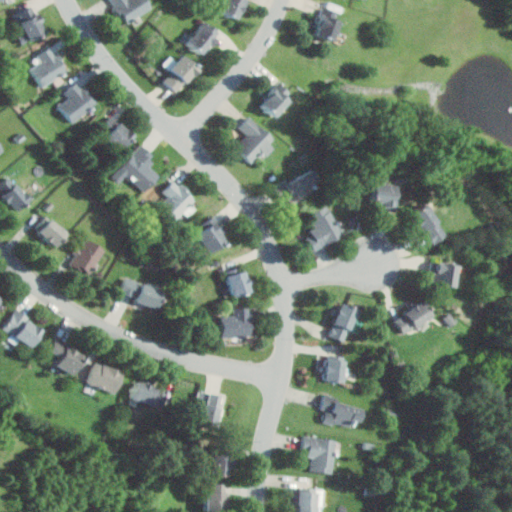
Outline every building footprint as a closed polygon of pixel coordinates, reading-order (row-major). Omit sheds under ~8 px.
[(108,0),(124,24),(148,8),(142,0),(108,0)] [(245,1),(243,0),(222,0),(216,12),(235,22),(245,1)] [(24,42),(41,34),(28,6),(11,14),(24,42)] [(335,18),(318,13),(311,37),(328,42),(335,18)] [(183,44),(197,56),(217,34),(203,22),(183,44)] [(36,56),(41,63),(29,71),(40,88),(65,72),(49,48),(36,56)] [(173,93),(194,69),(180,57),(159,80),(173,93)] [(68,98),(57,109),(72,124),(94,102),(74,82),(63,93),(68,98)] [(272,115),(285,98),(270,87),(257,104),(272,115)] [(233,148),(247,161),(257,149),(262,154),(274,142),(247,116),(237,127),(246,135),(233,148)] [(129,135),(110,118),(96,133),(115,150),(129,135)] [(157,176),(146,165),(153,158),(140,145),(109,176),(117,183),(125,175),(141,191),(157,176)] [(287,208),(318,186),(305,167),(274,189),(287,208)] [(25,199),(7,176),(0,181),(0,198),(10,211),(25,199)] [(160,189),(167,199),(159,204),(169,220),(192,206),(175,179),(160,189)] [(366,206),(392,210),(396,185),(369,182),(366,206)] [(431,244),(445,234),(422,203),(408,213),(431,244)] [(313,229),(303,234),(312,250),(339,234),(323,206),(306,215),(313,229)] [(63,233),(47,217),(34,231),(51,246),(63,233)] [(205,252),(227,240),(215,219),(193,231),(205,252)] [(103,250),(86,238),(69,263),(87,275),(103,250)] [(430,284),(452,286),(454,263),(431,261),(430,284)] [(247,291),(241,270),(224,274),(230,296),(247,291)] [(130,297),(130,299),(152,308),(159,291),(125,276),(118,292),(130,297)] [(429,314),(419,300),(392,319),(402,333),(429,314)] [(342,342),(354,309),(338,303),(325,336),(342,342)] [(232,308),(232,315),(219,315),(219,336),(248,336),(248,308),(232,308)] [(0,327),(24,347),(39,329),(14,309),(0,327)] [(65,374),(80,357),(56,336),(43,350),(52,357),(49,360),(65,374)] [(340,381),(341,359),(323,358),(322,380),(340,381)] [(122,371),(94,361),(85,383),(113,393),(122,371)] [(160,407),(164,389),(131,381),(127,399),(160,407)] [(218,396),(197,390),(188,421),(210,427),(218,396)] [(355,428),(360,406),(324,397),(319,419),(355,428)] [(308,471),(331,474),(334,440),(302,436),(300,455),(310,456),(308,471)] [(217,453),(209,451),(203,473),(222,478),(230,448),(219,445),(217,453)] [(202,511),(222,511),(223,484),(203,483),(202,511)] [(313,511),(313,508),(322,508),(322,490),(294,490),(294,511),(313,511)]
